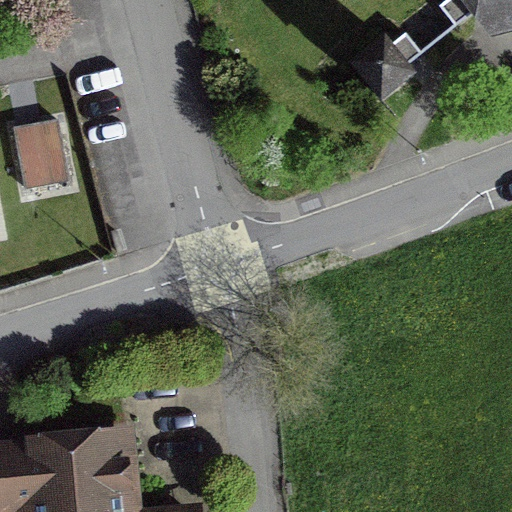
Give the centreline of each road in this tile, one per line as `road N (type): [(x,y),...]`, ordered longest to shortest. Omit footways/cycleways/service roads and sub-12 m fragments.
road 1 (residential): [(220,266),(511,154)]
road 2 (residential): [(152,0),(220,266)]
road 3 (residential): [(220,266),(252,388),(262,511)]
road 4 (residential): [(0,344),(220,266)]
